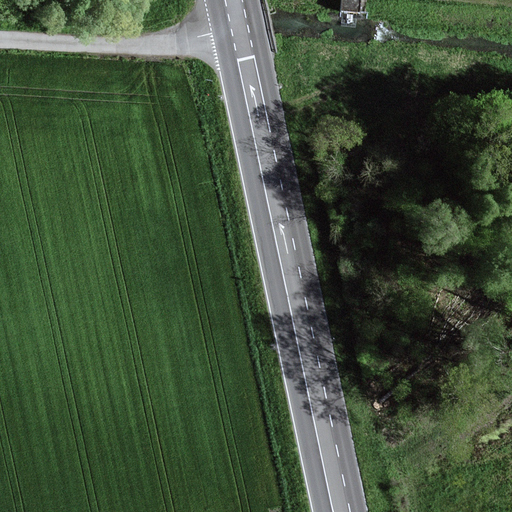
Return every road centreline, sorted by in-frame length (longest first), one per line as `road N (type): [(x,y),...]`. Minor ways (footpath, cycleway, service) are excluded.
road 1 (primary): [(240,35),(343,511)]
road 2 (unclassified): [(240,35),(126,44),(0,39)]
